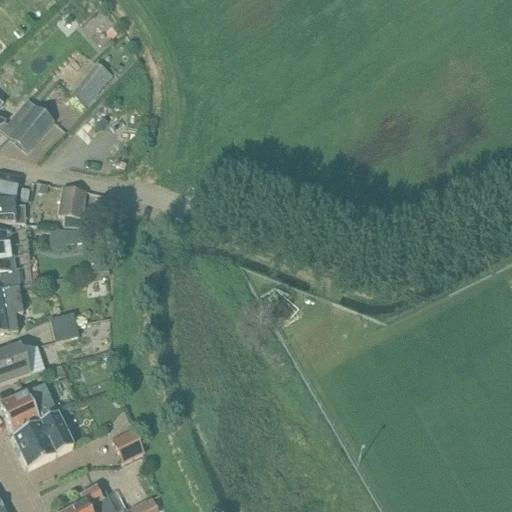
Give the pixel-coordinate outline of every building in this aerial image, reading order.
[(79,88),(71,97),(86,109),(94,100),(79,88)] [(12,132),(6,138),(26,155),(53,124),(34,107),(12,132)] [(0,132),(6,138),(12,132),(5,125),(0,121),(0,132)] [(0,199),(14,203),(14,202),(18,181),(0,177),(0,199)] [(62,191),(57,218),(64,220),(63,230),(82,231),(85,196),(85,195),(62,191)] [(0,224),(15,227),(25,228),(24,208),(14,209),(14,203),(0,199),(0,224)] [(50,233),(49,250),(84,246),(82,234),(50,233)] [(7,235),(0,235),(0,288),(19,286),(18,273),(12,273),(7,235)] [(0,292),(0,336),(17,334),(14,319),(21,318),(17,291),(7,292),(7,291),(0,292)] [(49,322),(51,334),(74,329),(72,317),(49,322)] [(89,325),(74,329),(77,341),(92,337),(89,326),(89,325)] [(51,334),(54,346),(77,341),(74,329),(51,334)] [(2,353),(0,353),(0,387),(13,383),(29,378),(45,373),(37,349),(25,348),(19,347),(2,353)] [(0,406),(0,408),(12,437),(40,425),(36,417),(52,409),(43,389),(0,406)] [(12,437),(28,472),(72,451),(52,409),(36,417),(40,425),(12,437)] [(132,435),(112,444),(122,466),(142,456),(132,435)] [(69,511),(123,511),(125,511),(115,493),(107,498),(101,487),(79,498),(83,505),(69,511)]
